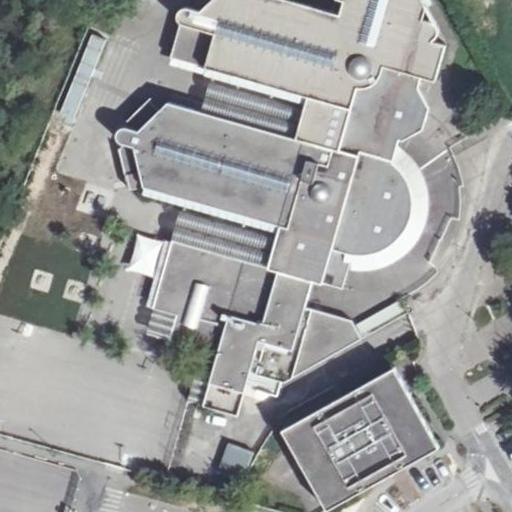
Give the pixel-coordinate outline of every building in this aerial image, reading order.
[(335,0),(332,10),(294,0),(211,0),(199,11),(187,8),(183,23),(180,22),(171,56),(308,94),(305,105),(296,137),(203,111),(169,101),(160,110),(148,99),(129,120),(129,126),(124,126),(119,129),(118,135),(120,139),(125,142),(123,147),(121,147),(127,176),(142,172),(145,185),(281,224),(278,236),(269,266),(174,239),(155,307),(178,314),(169,348),(216,361),(211,379),(204,404),(239,413),(250,371),(285,380),(362,338),(352,319),(306,306),(313,278),(337,284),(342,266),(346,253),(359,254),(365,253),(374,251),(383,246),(391,242),(401,232),(408,220),(412,203),(412,187),(406,176),(401,167),(393,160),(398,145),(400,138),(404,140),(424,129),(431,107),(420,87),(423,76),(437,79),(447,43),(421,37),(429,5),(425,0),(335,0)] [(296,137),(305,105),(213,80),(203,111),(296,137)] [(346,253),(342,266),(359,269),(378,267),(398,258),(415,243),(425,225),(429,206),(428,189),(422,170),(413,155),(398,145),(393,160),(401,167),(406,176),(412,187),(412,203),(408,220),(401,232),(391,242),(383,246),(374,251),(365,253),(359,254),(346,253)] [(269,266),(278,236),(183,208),(174,239),(269,266)] [(73,249),(36,241),(17,321),(55,331),(73,249)] [(438,445),(394,366),(285,428),(328,507),(347,497),(398,468),(438,445)] [(204,404),(211,379),(195,376),(189,401),(204,404)] [(246,481),(256,453),(228,445),(219,474),(246,481)] [(0,511),(66,511),(75,473),(26,462),(27,457),(0,450),(0,511)]
